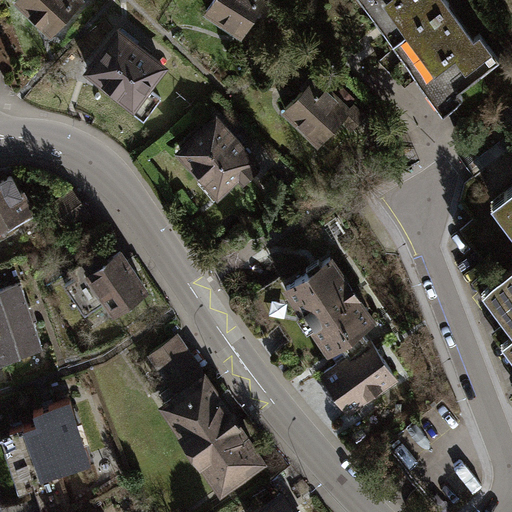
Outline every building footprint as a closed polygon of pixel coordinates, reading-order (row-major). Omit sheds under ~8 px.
[(78,0),(17,0),(50,32),(80,1),(78,0)] [(262,0),(212,0),(206,10),(241,33),(262,0)] [(372,0),(391,25),(384,30),(392,40),(399,36),(448,103),(461,93),(457,88),(498,58),(479,32),(469,39),(444,5),(447,2),(445,0),(372,0)] [(118,28),(86,67),(101,79),(98,83),(114,96),(117,92),(132,104),(164,66),(118,28)] [(320,141),(341,120),(350,111),(348,109),(316,77),(286,107),(320,141)] [(353,104),(348,109),(350,111),(341,120),(350,128),(364,115),(353,104)] [(215,116),(179,149),(204,176),(201,179),(214,193),(236,173),(242,180),(255,168),(249,161),(252,158),(215,116)] [(10,175),(0,179),(0,224),(6,221),(9,226),(35,213),(22,188),(18,190),(10,175)] [(511,185),(503,191),(510,201),(498,210),(511,229),(511,185)] [(49,204),(58,216),(79,201),(71,189),(49,204)] [(88,214),(79,201),(58,216),(66,229),(88,214)] [(71,267),(77,275),(79,279),(105,262),(97,250),(71,267)] [(121,251),(105,262),(79,279),(77,275),(65,283),(84,313),(106,299),(114,310),(146,289),(121,251)] [(330,256),(286,285),(302,309),(296,313),(306,328),(312,325),(336,361),(368,340),(359,326),(372,318),(330,256)] [(511,264),(496,276),(488,282),(511,315),(511,329),(507,332),(511,338),(511,264)] [(511,338),(507,332),(511,329),(511,315),(488,282),(496,276),(489,267),(471,280),(502,322),(489,331),(511,361),(511,380),(510,382),(511,384),(511,338)] [(0,288),(0,323),(30,314),(20,282),(0,288)] [(0,359),(41,346),(30,314),(0,323),(0,359)] [(200,369),(176,335),(152,351),(173,384),(175,386),(200,369)] [(336,361),(322,370),(347,406),(394,374),(370,338),(368,340),(336,361)] [(221,484),(259,458),(200,369),(175,386),(173,384),(160,393),(221,484)] [(33,409),(36,419),(9,427),(25,479),(89,459),(70,398),(33,409)] [(295,511),(282,491),(249,511),(295,511)]
